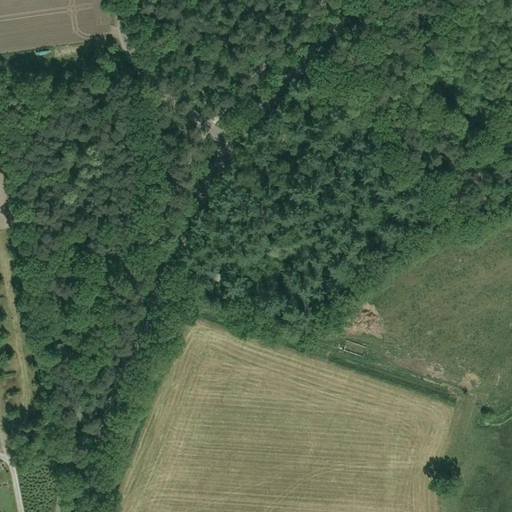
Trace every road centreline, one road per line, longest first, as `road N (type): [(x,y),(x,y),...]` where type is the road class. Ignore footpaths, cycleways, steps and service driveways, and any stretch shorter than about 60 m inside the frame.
road 1 (tertiary): [(82,511),(134,352),(230,144)]
road 2 (tertiary): [(230,144),(358,0)]
road 3 (unclassified): [(230,144),(141,68),(118,0)]
